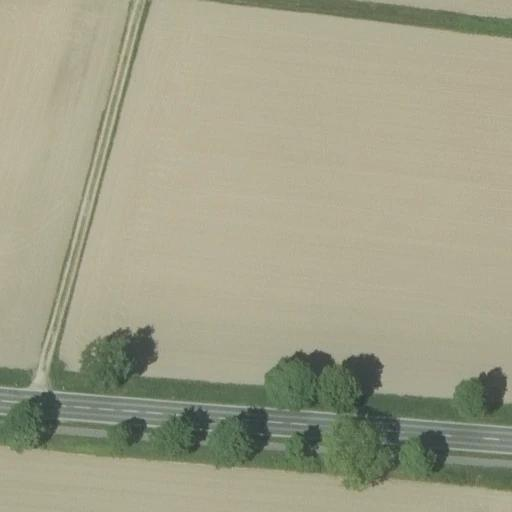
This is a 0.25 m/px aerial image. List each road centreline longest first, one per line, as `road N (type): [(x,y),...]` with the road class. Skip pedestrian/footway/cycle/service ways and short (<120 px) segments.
road 1 (secondary): [(511,458),(0,420)]
road 2 (track): [(156,24),(30,422)]
road 3 (track): [(156,24),(511,61)]
